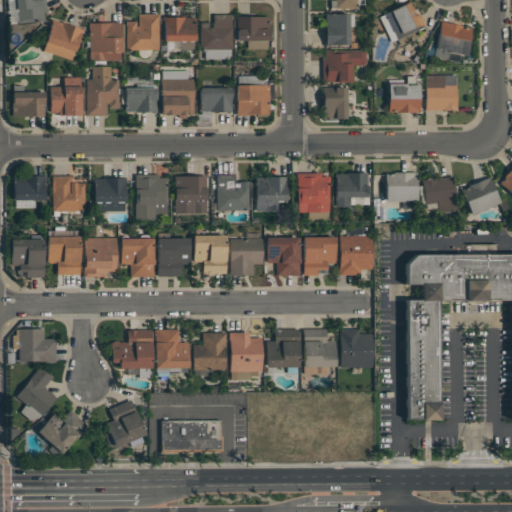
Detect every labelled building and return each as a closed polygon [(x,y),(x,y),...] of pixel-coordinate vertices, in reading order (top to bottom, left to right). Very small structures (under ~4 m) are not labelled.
[(46,21),(44,0),(14,0),(17,23),(46,21)] [(334,0),(335,8),(356,8),(356,0),(334,0)] [(425,27),(419,13),(414,15),(410,3),(379,15),(389,42),(425,27)] [(125,21),(124,50),(158,50),(158,14),(136,14),(136,22),(125,21)] [(231,15),(211,14),(210,23),(199,23),(199,51),(204,51),(203,58),(230,59),(231,15)] [(348,45),(349,26),(353,26),(353,14),(324,14),(323,45),(348,45)] [(245,49),(267,48),(267,16),(235,17),(236,41),(245,40),(245,49)] [(162,41),(180,42),(180,49),(193,49),(194,17),(162,17),(162,41)] [(42,53),(73,59),(80,27),(49,21),(42,53)] [(470,27),(439,22),(433,57),(446,59),(447,52),(465,55),(470,27)] [(121,60),(120,23),(88,23),(88,60),(121,60)] [(351,65),(364,65),(365,51),(322,50),(322,82),(351,83),(351,65)] [(85,80),(85,116),(106,115),(106,109),(118,108),(117,80),(109,80),(109,66),(90,67),(90,80),(85,80)] [(192,79),(187,79),(187,70),(159,71),(160,116),(193,115),(192,79)] [(456,110),(455,75),(423,75),(424,110),(456,110)] [(80,115),(79,78),(62,78),(62,86),(48,86),(49,115),(80,115)] [(418,84),(387,84),(387,112),(418,112),(418,84)] [(267,85),(234,85),(235,115),(268,114),(267,85)] [(155,87),(124,88),(124,112),(156,112),(155,87)] [(229,87),(198,88),(198,112),(230,111),(229,87)] [(345,87),(321,88),(321,120),(345,120),(345,87)] [(43,116),(43,91),(11,92),(11,116),(43,116)] [(511,166),(497,183),(511,196),(511,166)] [(415,172),(383,173),(384,201),(415,201),(415,172)] [(367,173),(333,173),(334,206),(367,205),(367,173)] [(166,214),(167,176),(135,175),(134,219),(154,220),(154,214),(166,214)] [(206,213),(205,175),(173,176),(174,214),(206,213)] [(248,182),(234,182),(234,175),(216,175),(215,209),(247,210),(248,182)] [(328,211),(328,175),(296,175),(296,212),(328,211)] [(34,208),(34,200),(43,200),(43,176),(12,176),(12,207),(34,208)] [(84,211),(83,183),(70,183),(70,176),(50,176),(51,212),(84,211)] [(286,202),(285,176),(254,177),(255,207),(277,206),(277,202),(286,202)] [(437,203),(438,213),(456,210),(451,176),(420,180),(424,205),(437,203)] [(469,215),(499,204),(489,177),(459,189),(469,215)] [(124,178),(92,178),(93,203),(97,203),(98,211),(124,211),(124,178)] [(192,235),(192,274),(225,274),(224,235),(192,235)] [(55,275),(79,274),(78,236),(45,237),(46,262),(55,262),(55,275)] [(338,275),(358,275),(358,269),(371,269),(370,236),(337,236),(338,275)] [(298,275),(297,237),(264,237),(265,263),(274,263),(274,276),(298,275)] [(302,275),(315,275),(315,268),(326,268),(326,263),(334,263),(334,237),(301,237),(302,275)] [(83,277),(104,277),(103,270),(115,270),(115,238),(82,238),(83,277)] [(152,277),(152,238),(118,238),(119,264),(128,264),(128,277),(152,277)] [(155,238),(156,277),(180,276),(180,265),(188,265),(188,238),(155,238)] [(251,276),(252,264),(261,264),(261,239),(228,238),(227,275),(251,276)] [(9,239),(9,266),(17,266),(17,277),(42,278),(42,239),(9,239)] [(511,305),(511,353),(511,259),(407,261),(407,289),(419,289),(419,301),(408,301),(410,419),(439,418),(438,306),(511,305)] [(335,366),(334,341),(325,341),(325,328),(301,329),(302,367),(335,366)] [(42,329),(17,329),(18,362),(55,361),(54,338),(42,339),(42,329)] [(150,368),(150,329),(125,330),(125,342),(109,342),(109,362),(117,362),(117,369),(150,368)] [(154,369),(187,368),(186,342),(177,342),(177,329),(153,330),(154,369)] [(297,367),(297,329),(273,330),(273,341),(264,341),(264,367),(297,367)] [(338,368),(371,367),(370,333),(358,333),(358,329),(337,330),(338,368)] [(223,370),(224,333),(201,332),(201,344),(191,344),(191,369),(223,370)] [(260,338),(248,338),(248,332),(227,332),(228,378),(260,377),(260,338)] [(51,377),(38,367),(14,396),(24,405),(18,412),(33,424),(55,397),(43,387),(51,377)] [(106,409),(111,421),(104,423),(114,449),(145,437),(130,399),(106,409)] [(59,453),(85,425),(70,411),(60,421),(53,414),(36,431),(59,453)] [(225,422),(225,451),(166,454),(165,423),(225,422)]
